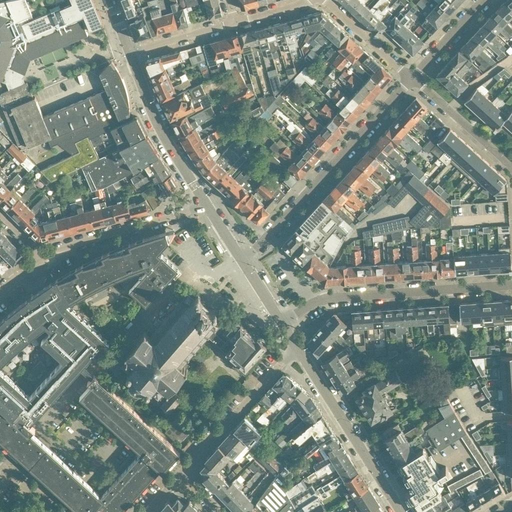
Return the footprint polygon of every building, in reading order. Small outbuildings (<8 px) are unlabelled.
[(0,37),(1,40),(0,42),(0,80),(6,83),(7,86),(23,79),(23,78),(24,73),(25,73),(31,59),(88,34),(86,29),(89,28),(90,30),(103,25),(104,24),(93,0),(71,0),(73,3),(69,4),(60,8),(51,12),(33,19),(32,15),(25,0),(5,0),(6,0),(0,1),(0,37)] [(131,0),(120,0),(128,20),(135,39),(153,34),(144,14),(142,9),(140,7),(138,8),(137,11),(136,11),(131,0)] [(167,30),(158,0),(152,0),(153,4),(142,7),(142,9),(144,14),(153,34),(167,30)] [(158,0),(167,30),(178,27),(174,12),(168,13),(164,0),(158,0)] [(178,27),(192,23),(189,13),(188,8),(180,10),(177,0),(170,0),(174,12),(178,27)] [(205,3),(207,8),(219,5),(218,0),(192,0),(186,2),(188,8),(205,3)] [(238,0),(241,9),(251,6),(249,0),(238,0)] [(348,0),(344,4),(351,11),(360,0),(348,0)] [(360,0),(351,11),(358,17),(367,6),(364,3),(366,0),(360,0)] [(379,0),(371,9),(367,6),(358,17),(364,23),(385,0),(379,0)] [(385,0),(364,23),(371,29),(388,10),(389,9),(386,6),(389,3),(386,0),(385,0)] [(420,12),(427,18),(437,27),(443,20),(421,0),(420,0),(417,3),(424,9),(420,12)] [(429,0),(421,0),(443,20),(450,13),(438,3),(435,0),(430,0),(429,0)] [(456,7),(448,0),(435,0),(438,3),(450,13),(456,7)] [(511,7),(506,1),(499,8),(510,20),(510,19),(511,17),(511,7)] [(196,11),(189,13),(192,23),(222,14),(219,5),(207,8),(208,12),(197,16),(196,11)] [(395,16),(391,20),(384,28),(385,28),(394,36),(405,24),(410,18),(418,10),(413,6),(404,16),(400,13),(397,17),(395,16)] [(497,9),(491,15),(511,35),(511,33),(511,27),(507,23),(509,20),(510,20),(499,8),(497,9)] [(388,10),(371,29),(378,35),(385,28),(384,28),(391,20),(388,17),(392,14),(388,10)] [(319,28),(328,17),(323,12),(320,12),(303,16),(307,30),(308,32),(310,31),(310,29),(317,27),(319,28)] [(511,35),(491,15),(485,22),(496,33),(499,30),(507,39),(511,35)] [(303,16),(281,23),(289,51),(289,52),(296,50),(295,48),(297,47),(294,34),(306,30),(307,30),(303,16)] [(328,17),(319,28),(322,31),(314,39),(317,42),(335,23),(328,17)] [(410,18),(405,24),(394,36),(402,44),(414,32),(409,28),(415,22),(410,18)] [(413,54),(437,27),(427,18),(422,24),(428,29),(420,38),(414,32),(402,44),(412,53),(413,54)] [(485,22),(479,29),(499,47),(502,44),(494,36),(496,33),(485,22)] [(278,45),(282,44),(285,53),(289,51),(281,23),(273,25),(278,45)] [(328,44),(332,41),(342,30),(335,23),(317,42),(321,46),(325,41),(328,44)] [(273,25),(264,27),(271,52),(275,51),(275,50),(279,48),(278,45),(273,25)] [(420,25),(415,30),(420,35),(425,30),(420,25)] [(264,27),(255,30),(261,50),(265,48),(268,59),(273,58),(271,52),(264,27)] [(499,47),(479,29),(472,36),(484,46),(486,44),(498,55),(496,58),(499,60),(506,54),(499,47)] [(255,30),(247,32),(254,61),(260,60),(257,51),(261,50),(255,30)] [(349,36),(342,30),(332,41),(335,44),(328,52),(326,54),(329,57),(331,55),(337,48),(349,36)] [(247,32),(238,35),(242,51),(244,55),(247,54),(253,75),(258,74),(254,61),(247,32)] [(231,54),(227,55),(228,58),(229,61),(232,69),(237,67),(239,72),(245,71),(242,63),(240,64),(238,58),(242,57),(240,51),(242,51),(238,35),(226,38),(231,54)] [(342,52),(332,62),(336,66),(357,43),(349,36),(337,48),(342,52)] [(481,49),(484,46),(472,36),(466,43),(491,65),(495,62),(490,57),(481,49)] [(215,58),(227,55),(231,54),(226,38),(210,42),(215,58)] [(203,44),(209,66),(216,64),(215,58),(210,42),(204,44),(203,44)] [(346,64),(348,67),(364,49),(357,43),(336,66),(340,70),(346,64)] [(491,65),(466,43),(460,50),(472,60),(474,57),(481,64),(479,67),(483,70),(491,65)] [(146,60),(145,63),(148,70),(149,74),(180,61),(189,57),(203,52),(202,47),(201,47),(201,45),(187,49),(146,60)] [(355,62),(382,87),(392,76),(365,51),(355,62)] [(466,58),(458,51),(436,75),(444,83),(466,58)] [(203,52),(189,57),(192,65),(198,63),(205,60),(203,52)] [(308,52),(304,56),(306,63),(309,66),(310,65),(315,59),(308,52)] [(231,69),(232,69),(229,61),(228,58),(224,59),(227,71),(231,69)] [(125,84),(123,79),(120,74),(119,71),(118,69),(116,66),(115,64),(113,62),(112,60),(99,73),(105,86),(107,90),(43,116),(52,136),(48,138),(51,146),(58,144),(73,153),(40,170),(44,173),(51,180),(51,181),(82,166),(101,157),(96,146),(104,142),(101,134),(138,117),(137,116),(134,118),(134,117),(130,119),(128,115),(130,114),(130,111),(129,104),(128,96),(127,93),(126,89),(125,84)] [(205,60),(198,63),(201,73),(208,70),(205,60)] [(455,71),(444,83),(451,89),(473,64),(468,60),(456,73),(455,71)] [(180,61),(149,74),(153,83),(169,76),(175,73),(174,69),(182,66),(180,61)] [(355,62),(352,65),(357,69),(356,70),(366,80),(364,82),(377,93),(382,87),(355,62)] [(466,81),(477,68),(473,64),(451,89),(457,95),(468,83),(466,81)] [(288,81),(296,74),(294,66),(285,69),(288,79),(288,81)] [(318,78),(314,74),(309,70),(305,66),(298,73),(305,79),(311,85),(318,78)] [(313,66),(309,70),(314,74),(318,70),(313,66)] [(232,69),(231,69),(235,76),(240,73),(239,72),(237,67),(232,69)] [(504,68),(497,73),(501,76),(504,73),(507,70),(504,68)] [(208,70),(201,73),(205,82),(211,79),(208,70)] [(342,73),(371,100),(377,93),(364,82),(362,85),(351,75),(345,70),(342,73)] [(153,83),(157,92),(187,79),(185,73),(170,79),(169,76),(153,83)] [(298,73),(292,81),(298,87),(305,79),(298,73)] [(342,73),(339,76),(342,79),(341,80),(355,93),(352,95),(365,106),(371,100),(342,73)] [(273,95),(274,95),(275,96),(281,89),(279,81),(277,74),(268,77),(273,95)] [(326,85),(333,79),(328,75),(322,82),(326,85)] [(1,93),(0,94),(0,103),(18,145),(22,149),(28,146),(48,138),(52,136),(43,116),(35,97),(33,97),(32,93),(27,82),(25,83),(23,79),(7,86),(8,90),(1,93)] [(162,102),(174,96),(177,95),(175,91),(190,85),(187,79),(157,92),(162,102)] [(281,89),(288,81),(288,79),(279,81),(281,89)] [(298,87),(292,81),(286,87),(286,88),(291,92),(292,93),(298,87)] [(245,83),(247,87),(254,94),(251,82),(245,83)] [(174,96),(162,102),(170,119),(194,108),(196,110),(213,103),(210,96),(209,94),(206,89),(205,90),(202,83),(177,95),(174,96)] [(476,87),(464,101),(472,108),(484,94),(488,90),(482,84),(476,87)] [(249,97),(254,94),(247,87),(241,89),(221,99),(226,110),(249,97)] [(286,88),(280,95),(284,99),(291,92),(286,88)] [(338,89),(334,93),(358,114),(365,106),(352,95),(351,96),(349,99),(338,89)] [(358,114),(334,93),(330,98),(341,107),(339,110),(352,121),(358,114)] [(279,94),(277,97),(273,101),(278,107),(285,100),(284,99),(280,95),(279,94)] [(480,115),(492,102),(484,94),(472,108),(480,115)] [(273,95),(264,97),(267,108),(273,101),(277,97),(275,96),(274,95),(273,95)] [(257,98),(261,105),(265,110),(266,109),(267,108),(264,97),(264,96),(257,98)] [(429,126),(419,117),(427,108),(416,98),(411,103),(405,109),(405,110),(426,129),(430,132),(433,135),(444,124),(437,117),(429,126)] [(272,114),(278,107),(273,101),(267,108),(266,109),(272,114)] [(487,122),(500,109),(492,102),(480,115),(487,122)] [(325,103),(321,108),(345,129),(352,121),(339,110),(336,113),(325,103)] [(260,116),(265,110),(261,105),(245,114),(247,117),(245,119),(249,127),(253,123),(260,116)] [(186,115),(172,122),(179,136),(195,127),(216,115),(211,106),(187,118),(186,115)] [(321,108),(318,111),(329,121),(326,124),(339,135),(345,129),(321,108)] [(507,115),(502,121),(509,128),(511,124),(511,108),(507,115)] [(265,110),(260,116),(266,121),(272,114),(266,109),(265,110)] [(500,109),(487,122),(495,129),(502,121),(507,115),(500,109)] [(398,118),(410,128),(413,125),(422,133),(426,129),(405,110),(398,118)] [(307,113),(303,117),(309,121),(332,143),(338,136),(339,135),(326,124),(323,127),(312,117),(307,113)] [(266,121),(260,116),(253,123),(259,128),(266,121)] [(138,117),(101,134),(104,140),(111,137),(113,143),(106,146),(109,153),(147,135),(146,135),(138,117)] [(419,151),(423,147),(406,132),(409,129),(410,128),(398,118),(397,119),(392,124),(390,126),(419,151)] [(332,143),(309,121),(305,125),(316,135),(313,138),(326,149),(332,143)] [(179,136),(185,147),(218,129),(214,123),(198,132),(195,127),(179,136)] [(409,152),(413,148),(418,152),(419,151),(390,126),(387,129),(384,132),(383,134),(395,146),(399,142),(409,152)] [(296,136),(319,157),(326,149),(313,138),(312,139),(310,141),(300,131),(295,127),(291,132),(296,136)] [(430,140),(423,148),(428,153),(431,150),(439,157),(458,136),(450,128),(441,138),(436,133),(434,136),(430,140)] [(193,158),(194,159),(208,150),(212,147),(209,142),(221,135),(218,129),(185,147),(193,158)] [(379,139),(376,141),(400,163),(400,162),(405,166),(407,164),(402,160),(404,158),(393,148),(395,146),(383,134),(382,135),(379,139)] [(10,142),(3,135),(0,138),(0,141),(6,147),(10,142)] [(147,135),(109,153),(107,154),(102,156),(101,157),(82,166),(84,169),(88,180),(92,190),(96,189),(101,188),(107,186),(113,183),(136,171),(145,165),(159,155),(147,135)] [(319,157),(296,136),(292,140),(303,149),(301,152),(313,163),(319,157)] [(458,136),(439,157),(447,164),(450,160),(466,143),(464,142),(461,139),(458,136)] [(273,140),(268,146),(278,155),(280,154),(290,164),(288,166),(300,177),(306,171),(283,150),(273,140)] [(370,148),(369,149),(382,161),(383,159),(385,157),(396,167),(400,163),(376,141),(370,148)] [(7,148),(14,155),(20,150),(13,143),(7,148)] [(466,143),(450,160),(458,168),(474,151),(466,143)] [(287,146),(283,150),(306,171),(312,164),(313,163),(301,152),(300,153),(298,155),(287,146)] [(220,156),(204,173),(215,183),(226,171),(239,157),(232,151),(228,147),(220,156)] [(274,167),(279,162),(263,147),(258,153),(274,167)] [(208,150),(194,159),(198,165),(204,173),(220,156),(218,153),(216,152),(213,148),(208,150)] [(369,149),(363,156),(387,177),(390,173),(379,163),(382,161),(369,149)] [(26,156),(20,150),(14,155),(21,162),(26,156)] [(474,151),(458,168),(467,175),(482,158),(474,151)] [(242,154),(239,157),(226,171),(215,183),(223,191),(234,178),(231,175),(247,158),(242,154)] [(165,164),(159,155),(145,165),(147,169),(131,179),(134,183),(165,164)] [(20,162),(29,171),(35,165),(26,156),(21,162),(20,162)] [(356,163),(369,175),(372,172),(383,181),(387,177),(363,156),(356,163)] [(482,158),(467,175),(475,183),(478,179),(490,165),(482,158)] [(350,171),(373,192),(377,188),(366,178),(369,175),(356,163),(350,171)] [(155,181),(170,172),(165,164),(134,183),(137,188),(153,178),(155,181)] [(478,179),(486,186),(498,173),(490,165),(478,179)] [(402,178),(407,182),(414,174),(409,170),(402,178)] [(22,177),(0,199),(0,202),(1,204),(5,207),(5,208),(7,210),(22,195),(17,190),(32,175),(29,171),(22,177)] [(234,178),(223,191),(239,205),(250,193),(256,187),(253,183),(257,178),(249,171),(244,176),(240,172),(234,178)] [(350,171),(344,177),(356,189),(358,187),(369,196),(373,192),(350,171)] [(2,181),(0,182),(0,199),(13,187),(22,177),(17,173),(6,185),(2,181)] [(51,180),(44,173),(40,177),(47,184),(51,180)] [(498,173),(486,186),(494,194),(495,194),(496,201),(508,200),(506,180),(498,173)] [(146,195),(154,209),(177,184),(171,174),(159,181),(164,189),(156,198),(150,187),(141,192),(144,197),(146,195)] [(290,174),(284,180),(291,187),(297,180),(290,174)] [(419,179),(414,174),(407,182),(404,186),(409,191),(419,200),(430,189),(427,186),(422,182),(419,179)] [(342,179),(336,185),(360,207),(363,203),(352,193),(355,190),(356,189),(344,177),(342,179)] [(250,193),(239,205),(245,211),(245,213),(247,215),(249,215),(251,216),(275,189),(265,180),(265,179),(264,178),(256,187),(250,193)] [(396,186),(400,190),(404,186),(407,182),(402,178),(395,185),(396,186)] [(113,183),(117,190),(122,187),(118,181),(113,183)] [(112,204),(116,220),(131,216),(128,203),(127,200),(124,201),(113,183),(107,186),(109,192),(113,191),(115,197),(116,197),(118,202),(112,204)] [(22,195),(7,210),(9,212),(10,213),(13,216),(14,217),(26,205),(23,202),(33,192),(38,188),(33,184),(29,188),(22,195)] [(336,185),(330,192),(343,204),(345,201),(356,211),(360,207),(336,185)] [(404,186),(400,190),(394,198),(392,195),(389,197),(391,199),(388,202),(394,207),(409,191),(404,186)] [(394,198),(400,190),(396,186),(389,193),(392,195),(394,198)] [(278,187),(275,189),(251,216),(257,222),(260,221),(285,194),(278,187)] [(96,189),(106,223),(116,220),(112,204),(106,205),(103,194),(101,188),(96,189)] [(95,208),(90,210),(94,226),(106,223),(96,189),(94,190),(96,196),(92,197),(95,208)] [(429,226),(440,225),(440,219),(450,207),(430,189),(419,200),(424,205),(415,215),(427,226),(429,226)] [(330,192),(322,201),(332,210),(343,220),(344,220),(349,225),(352,223),(354,220),(339,208),(343,204),(330,192)] [(388,192),(380,198),(381,199),(384,202),(389,197),(392,195),(389,193),(388,192)] [(79,194),(74,195),(83,229),(94,226),(90,210),(84,211),(79,194)] [(26,205),(14,217),(23,225),(33,216),(49,199),(45,195),(30,209),(26,205)] [(68,215),(67,216),(71,232),(83,229),(74,195),(68,197),(73,214),(68,215)] [(128,203),(131,216),(153,210),(146,199),(145,198),(136,203),(135,201),(128,203)] [(381,199),(373,206),(376,208),(384,202),(381,199)] [(327,215),(332,210),(322,201),(282,245),(292,253),(327,215)] [(56,202),(52,203),(60,235),(71,232),(67,216),(62,217),(59,206),(57,207),(56,202)] [(50,220),(44,222),(49,238),(60,235),(52,203),(47,204),(49,209),(47,209),(48,211),(50,220)] [(450,207),(440,219),(440,225),(440,229),(445,229),(445,227),(451,227),(451,218),(450,207)] [(292,253),(303,264),(314,252),(343,220),(332,210),(327,215),(292,253)] [(364,211),(357,218),(359,221),(360,221),(368,214),(364,211)] [(410,220),(418,227),(420,226),(427,226),(415,215),(410,220)] [(49,238),(44,222),(38,223),(37,222),(38,220),(33,216),(23,225),(39,241),(49,238)] [(408,216),(403,217),(406,228),(410,227),(418,227),(410,220),(409,221),(408,216)] [(403,217),(397,219),(400,230),(400,229),(406,228),(403,217)] [(397,219),(391,220),(393,231),(400,230),(397,219)] [(311,271),(325,284),(329,283),(328,283),(328,282),(328,281),(329,282),(334,267),(329,266),(345,237),(348,233),(352,228),(349,226),(345,222),(343,220),(314,252),(321,259),(311,271)] [(391,220),(385,221),(387,233),(391,232),(393,231),(391,220)] [(385,221),(378,223),(381,234),(382,234),(387,233),(385,221)] [(378,223),(372,224),(373,229),(375,236),(381,234),(378,223)] [(498,234),(510,233),(510,225),(497,226),(498,234)] [(65,274),(57,279),(59,282),(68,301),(69,302),(80,297),(82,295),(85,299),(97,293),(95,288),(107,282),(120,276),(131,287),(130,288),(146,303),(147,303),(159,290),(164,289),(164,288),(163,288),(162,287),(171,276),(175,279),(181,273),(178,269),(178,268),(162,253),(161,254),(158,252),(166,243),(169,240),(169,239),(171,236),(172,233),(174,230),(174,229),(165,231),(154,234),(143,238),(136,240),(122,246),(109,251),(96,257),(82,264),(69,271),(65,274)] [(373,229),(362,232),(364,238),(372,236),(375,236),(373,229)] [(400,229),(400,230),(393,231),(391,232),(392,242),(401,241),(400,229)] [(0,246),(8,239),(1,231),(0,232),(0,246)] [(421,277),(423,276),(422,260),(418,260),(417,246),(416,238),(411,239),(411,246),(414,277),(418,277),(421,277)] [(433,276),(441,275),(440,258),(436,259),(435,239),(434,238),(430,238),(431,244),(433,276)] [(0,262),(16,246),(8,239),(0,246),(0,251),(2,253),(0,255),(0,262)] [(455,274),(453,256),(452,242),(445,242),(446,258),(440,258),(441,275),(455,274)] [(388,263),(384,263),(385,279),(394,278),(392,248),(392,243),(386,243),(388,263)] [(433,276),(431,244),(425,245),(426,259),(422,260),(423,276),(433,276)] [(8,260),(12,264),(13,264),(24,254),(16,246),(0,262),(0,272),(2,275),(9,268),(8,268),(4,264),(8,260)] [(414,277),(411,246),(406,247),(407,261),(403,261),(404,278),(414,277)] [(350,266),(347,266),(348,282),(357,281),(355,251),(354,247),(349,247),(349,251),(350,266)] [(404,278),(403,261),(399,262),(397,247),(392,248),(394,278),(404,278)] [(510,247),(499,248),(499,252),(500,271),(511,270),(511,263),(510,247)] [(376,280),(373,249),(368,250),(369,264),(366,265),(367,280),(376,280)] [(378,249),(373,249),(376,280),(385,279),(384,263),(380,263),(378,249)] [(359,250),(354,250),(357,281),(367,280),(366,265),(360,265),(359,250)] [(321,259),(314,252),(303,264),(311,271),(321,259)] [(500,271),(499,252),(488,253),(489,272),(500,271)] [(476,254),(478,272),(489,272),(488,253),(476,254)] [(476,254),(465,255),(466,273),(478,272),(476,254)] [(455,274),(466,273),(465,255),(453,256),(455,274)] [(328,282),(328,283),(329,283),(346,282),(348,282),(347,266),(335,266),(334,267),(329,282),(328,281),(328,282)] [(0,442),(18,459),(20,456),(24,460),(30,466),(80,511),(82,511),(85,510),(99,494),(37,437),(31,432),(35,428),(30,423),(93,353),(96,356),(109,342),(66,302),(68,301),(59,282),(57,279),(57,278),(44,286),(32,295),(32,294),(31,294),(32,295),(20,304),(9,313),(0,320),(0,442)] [(131,345),(129,348),(127,350),(122,345),(105,362),(114,371),(122,364),(129,370),(127,371),(127,372),(127,373),(127,374),(127,375),(128,376),(129,376),(130,376),(131,376),(132,376),(132,375),(131,377),(130,379),(130,380),(130,382),(130,384),(131,386),(132,387),(133,389),(135,390),(136,390),(138,391),(140,391),(142,391),(143,390),(145,389),(146,388),(146,389),(146,390),(146,391),(147,392),(148,392),(149,392),(150,392),(150,391),(152,390),(164,400),(160,404),(169,412),(170,411),(172,409),(182,398),(172,389),(176,384),(177,384),(178,384),(179,384),(180,383),(181,382),(181,381),(181,380),(181,379),(186,373),(185,372),(186,370),(187,371),(188,369),(187,368),(190,365),(185,361),(188,358),(189,359),(190,358),(188,357),(194,350),(196,352),(197,351),(195,349),(201,343),(202,344),(203,344),(208,348),(214,342),(225,351),(236,361),(232,365),(242,373),(267,345),(267,344),(266,342),(265,341),(264,340),(263,339),(261,338),(260,338),(258,338),(257,337),(256,338),(240,325),(240,324),(234,319),(227,326),(222,322),(216,317),(217,316),(216,316),(217,314),(217,311),(215,310),(213,310),(212,311),(200,300),(200,299),(200,296),(198,295),(196,295),(194,296),(193,296),(188,291),(182,298),(182,297),(181,298),(182,300),(180,302),(157,329),(155,328),(154,329),(156,330),(153,333),(149,329),(146,332),(145,331),(143,333),(144,333),(143,333),(143,334),(142,335),(141,334),(136,339),(135,339),(134,339),(133,340),(132,340),(132,341),(131,342),(131,343),(131,344),(131,345)] [(505,324),(511,323),(511,299),(503,300),(505,324)] [(492,301),(494,325),(505,324),(503,300),(492,301)] [(492,301),(481,302),(482,321),(482,326),(494,325),(492,301)] [(471,321),(482,321),(481,302),(470,303),(471,321)] [(470,303),(459,303),(460,322),(471,321),(470,303)] [(449,323),(450,325),(450,333),(453,333),(455,336),(457,336),(455,304),(448,305),(449,323)] [(437,305),(426,306),(428,334),(429,341),(433,341),(432,334),(434,334),(433,322),(438,321),(437,305)] [(449,323),(448,305),(437,305),(438,321),(443,321),(444,333),(450,333),(450,325),(449,323)] [(428,334),(426,306),(415,307),(416,323),(421,323),(422,335),(428,334)] [(416,323),(415,307),(404,308),(405,324),(406,332),(406,337),(412,336),(411,323),(416,323)] [(395,308),(383,309),(384,325),(390,325),(391,338),(397,338),(395,308)] [(405,324),(404,308),(395,308),(397,338),(401,338),(403,337),(402,332),(406,332),(405,324)] [(379,326),(384,325),(383,309),(372,310),(374,339),(380,339),(379,326)] [(374,339),(372,310),(362,311),(364,327),(367,327),(368,340),(374,339)] [(362,311),(352,312),(353,317),(354,334),(364,333),(364,327),(362,311)] [(334,313),(326,322),(338,333),(353,317),(352,312),(334,313)] [(338,333),(326,322),(317,332),(329,343),(334,338),(340,344),(345,340),(345,339),(338,333)] [(329,343),(317,332),(308,341),(318,355),(322,363),(333,356),(325,348),(329,343)] [(407,350),(404,352),(408,359),(424,349),(421,344),(415,348),(414,346),(412,347),(407,350)] [(203,346),(199,350),(207,357),(211,353),(203,346)] [(322,363),(329,374),(344,364),(343,363),(349,359),(347,355),(353,352),(349,346),(333,356),(322,363)] [(199,350),(195,354),(203,361),(207,357),(199,350)] [(372,361),(376,358),(376,356),(375,350),(366,351),(372,361)] [(195,354),(192,358),(199,365),(203,361),(195,354)] [(511,355),(500,356),(501,367),(511,366),(511,355)] [(344,364),(329,374),(335,383),(362,367),(359,361),(353,365),(350,360),(344,364)] [(502,378),(511,377),(511,366),(501,367),(498,367),(499,379),(502,379),(502,378)] [(335,383),(341,393),(356,383),(354,380),(366,372),(362,367),(335,383)] [(366,392),(357,398),(372,420),(381,415),(382,416),(383,415),(384,416),(390,412),(390,410),(392,409),(384,398),(387,396),(384,392),(403,380),(396,370),(365,389),(366,392)] [(99,494),(85,510),(82,511),(121,511),(160,469),(162,471),(163,471),(161,469),(166,462),(168,465),(180,452),(94,374),(87,381),(88,382),(88,381),(91,384),(80,396),(142,451),(101,496),(99,494)] [(283,374),(260,400),(266,406),(263,409),(264,411),(268,407),(292,379),(286,374),(283,374)] [(511,377),(502,378),(502,379),(502,389),(511,388),(511,377)] [(292,379),(268,407),(273,412),(277,408),(279,410),(289,399),(290,399),(301,387),(292,379)] [(309,394),(301,387),(290,399),(293,403),(281,416),(282,417),(275,425),(277,427),(284,419),(297,407),(304,402),(302,401),(309,394)] [(511,399),(511,388),(502,389),(503,399),(503,400),(511,399)] [(445,393),(439,397),(441,405),(449,401),(445,393)] [(302,415),(316,405),(311,396),(309,394),(302,401),(304,402),(297,407),(284,419),(277,427),(281,431),(287,424),(300,413),(302,415)] [(511,399),(503,400),(503,399),(501,399),(502,411),(511,410),(511,399)] [(308,423),(322,413),(316,405),(302,415),(304,418),(290,430),(294,435),(308,423)] [(466,432),(454,411),(425,429),(439,450),(461,436),(467,433),(466,432)] [(330,425),(322,413),(308,423),(294,435),(292,436),(297,442),(309,432),(312,436),(313,437),(316,435),(330,425)] [(261,431),(244,416),(244,417),(234,428),(233,429),(250,444),(261,431)] [(165,432),(174,440),(178,436),(183,440),(191,431),(178,418),(165,432)] [(397,423),(382,432),(385,438),(384,439),(392,451),(418,435),(424,431),(423,430),(419,424),(404,433),(401,428),(397,423)] [(308,456),(316,449),(317,448),(323,443),(336,435),(330,425),(316,435),(313,437),(313,438),(316,441),(303,451),(307,456),(308,456)] [(233,430),(226,437),(239,450),(246,442),(233,430)] [(280,435),(274,441),(281,447),(286,442),(280,435)] [(316,470),(346,451),(341,443),(337,437),(336,435),(323,443),(317,448),(316,449),(323,459),(313,465),(316,470)] [(418,435),(392,451),(399,462),(398,463),(399,466),(416,454),(424,449),(421,443),(423,442),(418,435)] [(226,437),(219,445),(230,455),(236,461),(243,453),(239,450),(226,437)] [(207,462),(202,467),(201,468),(202,470),(207,474),(203,478),(217,493),(219,494),(230,484),(228,482),(216,470),(230,455),(219,445),(205,460),(207,462)] [(416,454),(399,466),(403,472),(409,468),(410,470),(404,474),(410,482),(413,488),(405,494),(410,501),(417,497),(418,499),(411,503),(416,511),(431,502),(443,495),(439,489),(441,487),(436,479),(440,476),(443,481),(452,475),(447,468),(439,472),(435,466),(424,449),(416,454)] [(315,471),(307,476),(310,480),(317,475),(317,476),(318,477),(327,471),(328,473),(337,468),(339,470),(353,462),(351,459),(346,451),(316,470),(315,471)] [(255,456),(260,461),(263,457),(258,452),(255,456)] [(271,454),(266,459),(268,462),(271,464),(273,466),(278,471),(279,471),(284,466),(271,454)] [(255,460),(248,467),(255,473),(258,469),(257,468),(260,465),(255,460)] [(358,470),(353,462),(339,470),(341,473),(329,481),(315,490),(318,495),(341,481),(358,470)] [(234,470),(236,473),(242,468),(239,465),(234,470)] [(258,469),(263,473),(266,470),(260,465),(257,468),(258,469)] [(273,466),(270,470),(275,475),(278,471),(273,466)] [(284,466),(279,471),(280,472),(283,475),(286,473),(289,470),(284,466)] [(354,496),(368,487),(358,470),(341,481),(347,491),(344,493),(348,499),(354,496)] [(296,511),(295,510),(286,489),(282,478),(285,476),(283,475),(280,472),(279,471),(278,471),(275,475),(267,487),(259,498),(271,511),(296,511)] [(236,478),(232,481),(230,484),(219,494),(226,503),(240,489),(244,486),(236,478)] [(295,510),(316,496),(318,495),(315,490),(311,485),(303,490),(297,482),(286,489),(295,510)] [(499,482),(488,489),(495,501),(506,494),(499,482)] [(471,499),(466,502),(471,511),(476,511),(484,507),(477,495),(474,490),(470,484),(467,487),(470,492),(468,494),(471,499)] [(366,511),(379,504),(371,491),(368,487),(354,496),(357,500),(359,505),(355,507),(357,510),(353,511),(350,511),(349,511),(347,511),(366,511)] [(248,497),(240,489),(226,503),(234,510),(248,497)] [(477,495),(484,507),(495,501),(488,489),(477,495)] [(431,502),(416,511),(433,511),(448,503),(446,500),(451,497),(448,493),(443,495),(431,502)] [(325,511),(320,502),(316,496),(295,510),(296,511),(303,511),(304,511),(325,511)] [(248,511),(255,504),(248,497),(234,510),(235,511),(248,511)] [(248,511),(271,511),(259,498),(255,504),(248,511)] [(177,511),(178,511),(179,511),(201,511),(189,500),(185,504),(180,499),(177,499),(172,504),(168,500),(157,511),(177,511)] [(448,503),(433,511),(442,511),(450,507),(449,506),(453,504),(451,501),(448,503)] [(469,511),(464,503),(458,507),(461,511),(469,511)]
